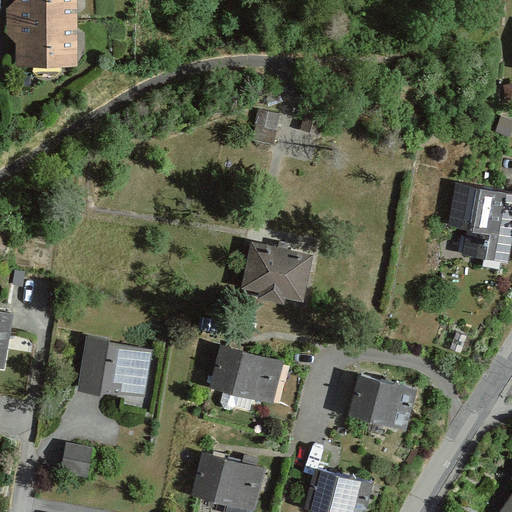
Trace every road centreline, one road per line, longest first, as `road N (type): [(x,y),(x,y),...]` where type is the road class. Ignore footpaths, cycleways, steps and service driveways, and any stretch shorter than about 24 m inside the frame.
road 1 (residential): [(23,511),(39,304)]
road 2 (residential): [(412,511),(511,353)]
